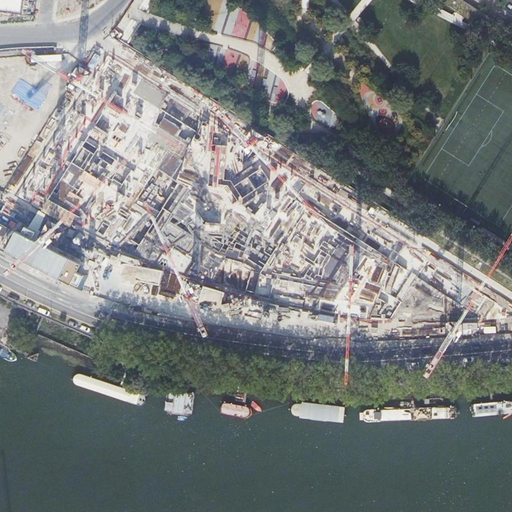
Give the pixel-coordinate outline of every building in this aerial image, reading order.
[(466,2),(462,0),(437,0),(455,11),(459,13),(464,16),(483,29),(490,17),(466,2)] [(0,59),(0,150),(3,150),(0,153),(0,158),(12,168),(40,162),(36,160),(52,139),(48,120),(34,123),(31,106),(40,104),(52,88),(20,65),(22,73),(19,74),(16,57),(0,59)] [(431,240),(435,242),(442,230),(511,274),(511,267),(438,220),(435,226),(428,236),(427,237),(431,240)] [(511,274),(442,230),(435,242),(511,291),(511,274)] [(428,264),(417,265),(418,282),(429,282),(428,264)]
